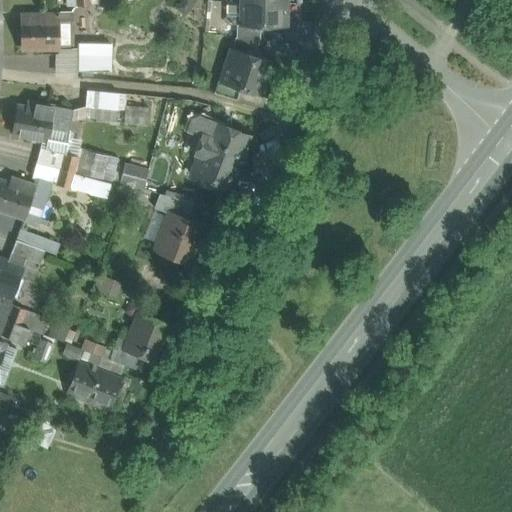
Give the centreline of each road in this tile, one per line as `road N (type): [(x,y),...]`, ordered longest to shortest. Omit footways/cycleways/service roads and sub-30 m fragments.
road 1 (primary): [(220,511),(509,137)]
road 2 (residential): [(331,0),(316,66),(176,412)]
road 3 (residential): [(509,137),(360,0)]
